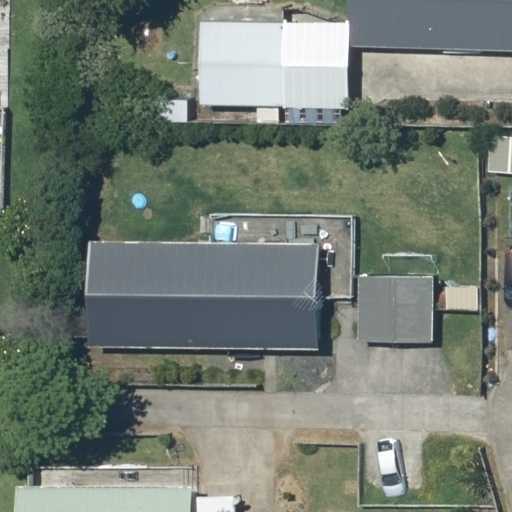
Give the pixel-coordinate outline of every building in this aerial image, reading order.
[(511,0),(356,0),(355,40),(511,44),(511,0)] [(214,18),(212,100),(298,102),(300,19),(214,18)] [(94,50),(94,95),(132,95),(133,50),(94,50)] [(499,162),(511,163),(511,134),(500,134),(499,162)] [(105,344),(336,346),(337,241),(106,239),(105,344)] [(370,339),(446,340),(447,275),(371,273),(370,339)] [(33,484),(32,511),(244,511),(244,496),(208,496),(208,484),(33,484)]
